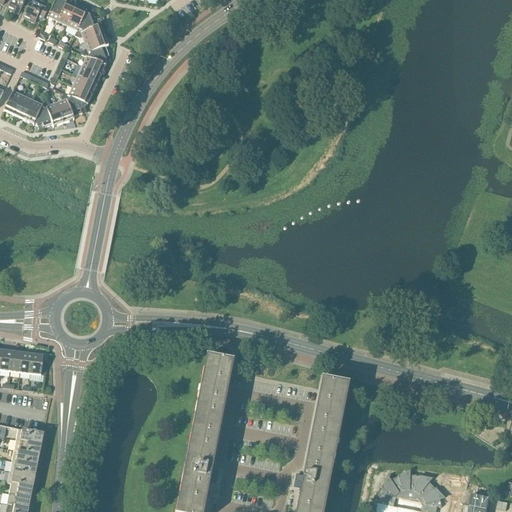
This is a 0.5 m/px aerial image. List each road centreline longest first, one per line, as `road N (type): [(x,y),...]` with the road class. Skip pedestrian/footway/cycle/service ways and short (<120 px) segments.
road 1 (secondary): [(511,403),(226,329),(107,324)]
road 2 (residential): [(222,507),(228,475),(221,460),(235,394),(308,407),(298,464),(288,470),(278,511)]
road 3 (secondary): [(113,159),(169,60),(246,0)]
road 4 (tertiary): [(78,346),(57,511)]
road 5 (secondary): [(85,293),(113,159)]
